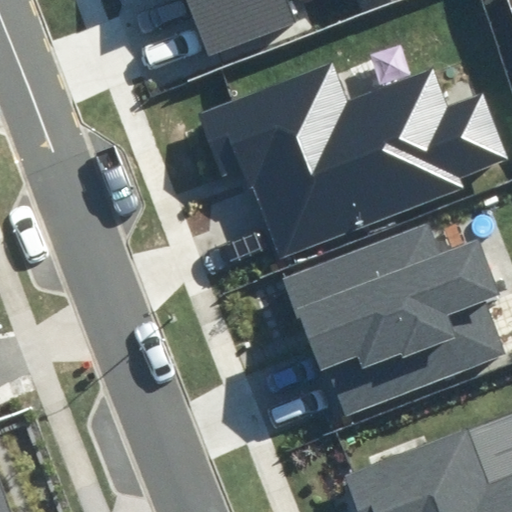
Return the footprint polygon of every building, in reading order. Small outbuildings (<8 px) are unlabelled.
[(179,0),(203,63),(303,25),(293,0),(356,0),(359,8),(378,0),(179,0)] [(511,0),(503,0),(511,24),(511,0)] [(331,64),(199,113),(225,180),(245,173),(277,257),(463,188),(459,177),(505,160),(480,94),(452,105),(436,63),(343,97),(331,64)] [(423,223),(285,277),(341,417),(506,352),(487,302),(501,297),(476,235),(434,252),(423,223)] [(464,436),(348,478),(360,511),(511,511),(511,477),(483,487),(464,436)]
